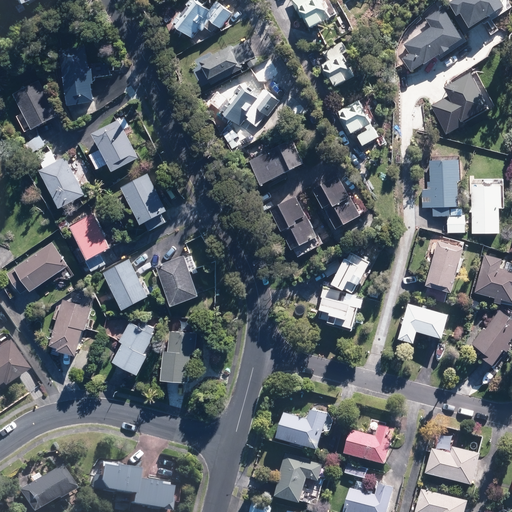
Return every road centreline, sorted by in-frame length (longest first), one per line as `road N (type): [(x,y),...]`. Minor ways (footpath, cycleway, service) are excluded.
road 1 (residential): [(255,349),(257,285),(246,244),(115,0)]
road 2 (unknown): [(371,379),(407,230),(410,101),(460,64)]
road 3 (residential): [(511,416),(255,349)]
road 4 (residential): [(0,444),(51,415),(101,410),(231,444)]
